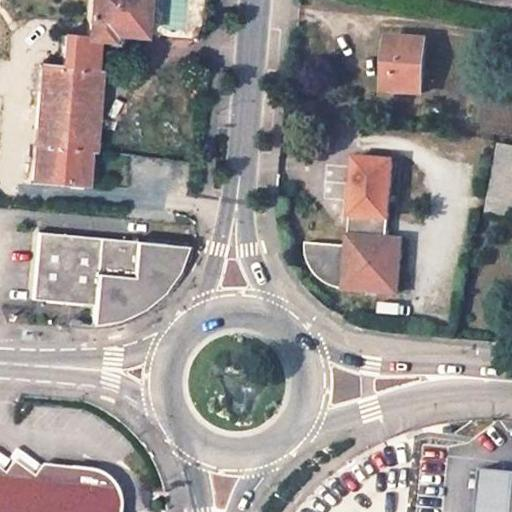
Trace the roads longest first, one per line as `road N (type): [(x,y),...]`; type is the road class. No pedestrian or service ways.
road 1 (tertiary): [(285,329),(249,249),(244,141)]
road 2 (tertiary): [(244,141),(198,322)]
road 3 (secondary): [(288,436),(456,377)]
road 4 (secondary): [(456,377),(368,363),(291,335)]
road 5 (unclassified): [(181,337),(111,357),(38,365)]
road 6 (tertiary): [(244,141),(254,0)]
road 7 (unclassified): [(38,365),(111,380),(169,409)]
